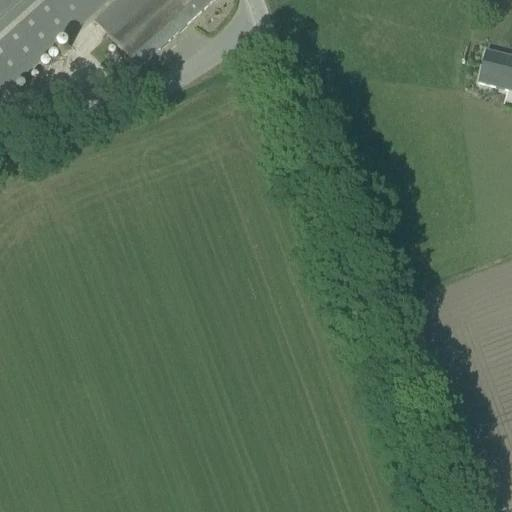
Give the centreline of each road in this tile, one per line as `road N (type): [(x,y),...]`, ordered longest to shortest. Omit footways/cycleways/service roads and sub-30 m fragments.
road 1 (tertiary): [(432,511),(238,0)]
road 2 (unknown): [(251,35),(146,122),(0,154)]
